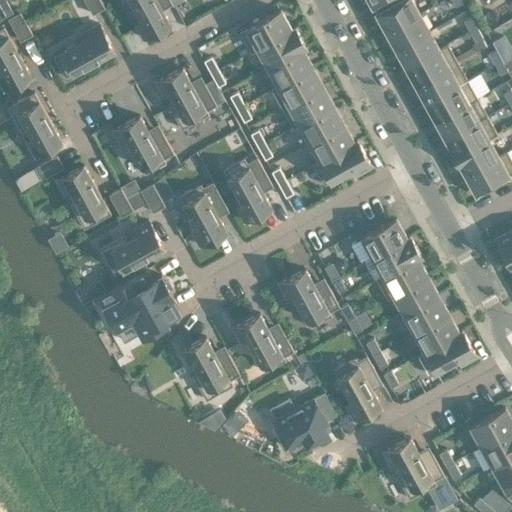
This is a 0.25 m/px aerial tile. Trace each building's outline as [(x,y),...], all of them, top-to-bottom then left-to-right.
[(0,0),(0,14),(1,17),(12,11),(5,0),(0,0)] [(84,0),(92,13),(104,6),(100,0),(84,0)] [(130,0),(142,21),(136,24),(143,37),(169,23),(157,0),(130,0)] [(412,0),(396,0),(376,11),(386,30),(419,12),(412,0)] [(239,30),(251,51),(258,47),(257,46),(294,26),(294,25),(290,27),(280,8),(239,30)] [(19,11),(8,17),(20,39),(32,33),(19,11)] [(419,12),(386,30),(396,48),(429,30),(419,12)] [(471,16),(463,20),(469,31),(476,27),(471,16)] [(98,22),(85,30),(88,36),(53,55),(65,76),(113,49),(98,22)] [(3,26),(0,27),(0,68),(2,72),(0,73),(0,82),(3,89),(30,74),(3,26)] [(258,47),(268,65),(305,45),(294,26),(257,46),(258,47)] [(476,27),(469,31),(475,41),(482,37),(476,27)] [(429,30),(396,48),(406,66),(447,43),(447,42),(438,47),(429,30)] [(503,34),(492,40),(496,47),(507,42),(503,34)] [(447,43),(406,66),(415,84),(457,61),(447,43)] [(492,43),(485,47),(491,57),(498,53),(492,43)] [(305,45),(268,65),(278,83),(278,84),(312,66),(302,48),(305,46),(305,45)] [(498,53),(491,57),(497,68),(504,64),(498,53)] [(210,72),(218,68),(211,55),(203,59),(210,72)] [(457,61),(415,84),(425,101),(467,79),(457,61)] [(182,66),(155,81),(163,94),(169,90),(175,101),(169,105),(181,127),(208,113),(206,109),(216,103),(215,103),(204,83),(194,88),(182,66)] [(271,87),(282,107),(322,85),(312,66),(278,84),(278,83),(271,87)] [(217,85),(225,81),(218,68),(210,72),(217,85)] [(213,78),(204,83),(215,103),(224,98),(220,91),(213,78)] [(467,79),(425,101),(435,119),(477,96),(467,79)] [(322,85),(282,107),(293,127),(300,123),(299,122),(332,104),(322,85)] [(511,91),(510,88),(503,92),(509,102),(511,100),(511,91)] [(237,90),(229,94),(236,107),(244,103),(237,90)] [(34,91),(7,106),(21,130),(27,127),(33,138),(27,141),(34,154),(60,139),(34,91)] [(477,97),(477,96),(435,119),(445,137),(487,114),(486,113),(478,118),(469,102),(477,97)] [(244,103),(236,107),(243,120),(251,116),(244,103)] [(343,122),(332,104),(299,122),(300,123),(310,141),(343,122)] [(139,114),(112,129),(120,142),(126,138),(144,172),(165,161),(163,157),(173,152),(161,131),(151,136),(139,114)] [(496,132),(487,114),(445,137),(450,146),(448,147),(453,156),(496,132)] [(343,122),(310,141),(320,159),(320,160),(357,139),(356,139),(353,141),(343,122)] [(258,128),(250,132),(257,145),(265,141),(258,128)] [(497,133),(496,132),(453,156),(458,166),(460,164),(465,173),(506,150),(506,149),(497,154),(489,138),(497,133)] [(324,183),(353,167),(356,173),(371,165),(357,139),(320,160),(320,159),(313,163),(324,183)] [(265,141),(257,145),(264,158),(272,154),(265,141)] [(511,160),(506,150),(465,173),(477,194),(510,176),(508,173),(511,171),(511,160)] [(63,166),(56,154),(34,166),(41,178),(63,166)] [(243,156),(223,168),(242,203),(236,206),(244,219),(270,205),(258,183),(268,177),(256,156),(246,162),(243,156)] [(83,164),(56,178),(64,191),(70,188),(76,199),(70,202),(83,227),(110,212),(83,164)] [(286,179),(278,166),(271,170),(278,183),(286,179)] [(293,192),(286,179),(278,183),(285,196),(293,192)] [(200,183),(179,194),(198,228),(192,231),(199,244),(226,229),(213,207),(223,202),(212,181),(202,186),(200,183)] [(152,182),(140,189),(146,201),(152,211),(164,204),(152,182)] [(120,187),(108,193),(120,215),(132,209),(126,197),(120,187)] [(140,189),(126,197),(132,209),(146,201),(140,189)] [(405,236),(395,217),(362,235),(373,255),(409,235),(409,234),(405,236)] [(124,233),(99,246),(114,273),(162,246),(148,219),(135,227),(138,233),(127,239),(124,233)] [(495,237),(510,263),(511,261),(511,232),(510,229),(495,237)] [(373,255),(383,273),(376,277),(376,278),(420,254),(409,235),(373,255)] [(427,275),(417,256),(420,255),(420,254),(376,278),(386,297),(427,275)] [(344,257),(335,262),(340,270),(349,266),(344,257)] [(331,261),(324,265),(331,278),(338,274),(331,261)] [(305,267),(278,282),(285,295),(291,292),(310,325),(331,314),(329,311),(339,305),(327,284),(317,290),(305,267)] [(153,281),(148,270),(101,296),(118,328),(137,317),(147,336),(168,324),(165,319),(180,312),(172,298),(175,296),(164,275),(153,281)] [(331,278),(338,291),(346,287),(338,274),(331,278)] [(437,293),(427,275),(386,297),(387,298),(394,294),(404,312),(437,293)] [(448,312),(437,293),(404,312),(414,331),(448,312)] [(354,315),(347,302),(339,306),(347,319),(354,315)] [(259,312),(232,327),(240,340),(246,336),(264,370),(285,359),(283,355),(293,350),(281,329),(271,334),(259,312)] [(462,329),(461,329),(458,330),(448,312),(414,331),(424,349),(417,353),(418,353),(462,329)] [(347,319),(354,332),(361,327),(354,315),(347,319)] [(461,363),(476,355),(462,329),(418,353),(429,373),(458,357),(461,363)] [(205,335),(179,350),(186,363),(192,360),(198,371),(192,374),(205,398),(232,384),(229,378),(239,373),(227,352),(217,357),(205,335)] [(373,337),(365,341),(372,354),(380,350),(373,337)] [(379,367),(387,363),(380,350),(372,354),(379,367)] [(302,351),(295,354),(300,362),(306,358),(302,351)] [(346,405),(353,418),(380,403),(367,381),(378,375),(366,354),(356,360),(354,356),(333,368),(352,401),(346,405)] [(398,382),(391,369),(383,373),(390,386),(398,382)] [(324,391),(274,419),(289,447),(305,438),(307,442),(315,438),(315,437),(325,432),(323,428),(328,426),(324,419),(335,413),(324,391)] [(471,425),(482,444),(511,427),(511,420),(504,406),(471,425)] [(511,427),(482,444),(492,463),(511,452),(511,427)] [(409,436),(383,450),(390,463),(396,460),(402,471),(396,475),(409,497),(435,482),(433,479),(443,473),(432,452),(422,458),(409,436)] [(445,465),(453,460),(446,447),(438,452),(445,465)] [(511,452),(492,463),(507,490),(511,485),(511,452)] [(453,460),(445,465),(452,477),(460,473),(453,460)] [(473,502),(484,511),(490,505),(479,495),(473,502)]
